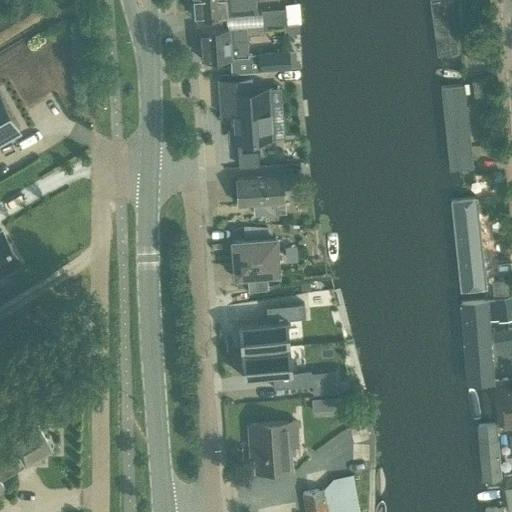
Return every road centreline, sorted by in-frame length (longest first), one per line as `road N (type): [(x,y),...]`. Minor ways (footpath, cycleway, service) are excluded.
road 1 (unclassified): [(146,172),(119,170),(98,195),(100,511)]
road 2 (unclassified): [(217,494),(192,170),(146,172)]
road 3 (secondary): [(161,500),(146,172)]
